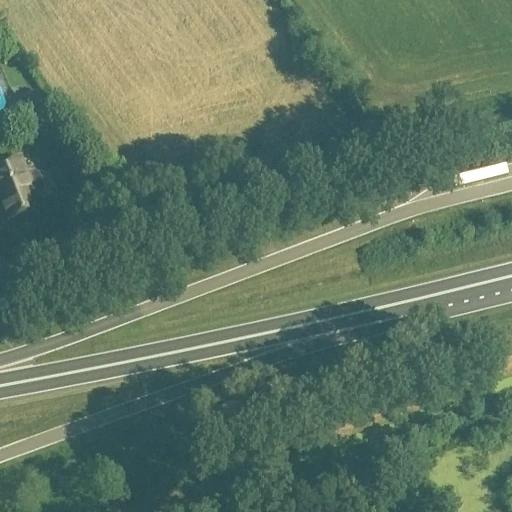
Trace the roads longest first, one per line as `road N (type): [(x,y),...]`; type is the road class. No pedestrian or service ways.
road 1 (track): [(18,272),(511,105)]
road 2 (trunk): [(0,457),(417,301)]
road 3 (trunk): [(0,387),(417,301)]
road 4 (trunk): [(388,221),(0,365)]
